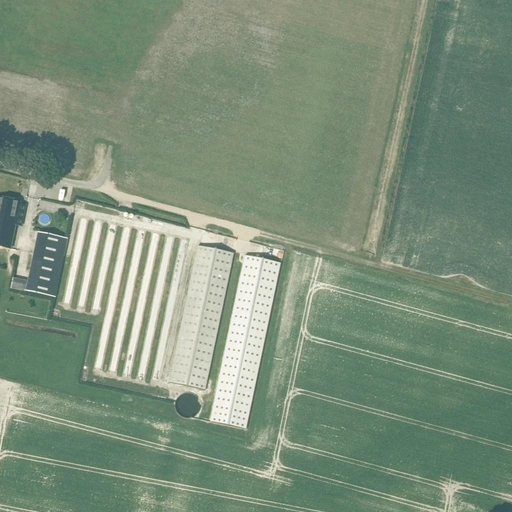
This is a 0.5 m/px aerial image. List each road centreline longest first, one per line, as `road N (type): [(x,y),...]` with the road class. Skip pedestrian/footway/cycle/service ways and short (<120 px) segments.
road 1 (track): [(101,188),(511,303)]
road 2 (track): [(368,263),(428,0)]
